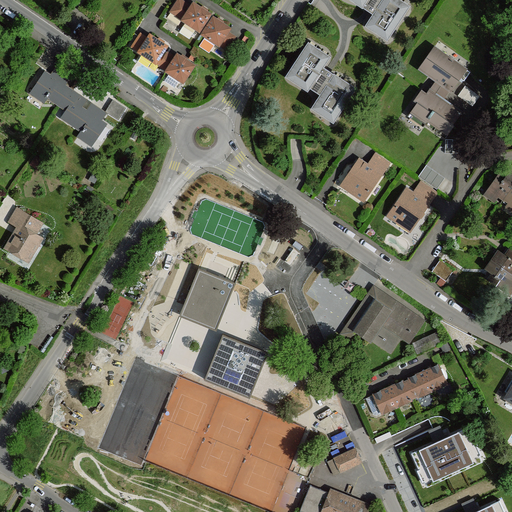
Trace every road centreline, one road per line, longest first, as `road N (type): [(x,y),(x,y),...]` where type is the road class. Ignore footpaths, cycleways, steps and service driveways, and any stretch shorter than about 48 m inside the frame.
road 1 (residential): [(0,448),(190,155)]
road 2 (residential): [(396,511),(297,295),(333,231)]
road 3 (residential): [(185,124),(1,0)]
road 4 (residential): [(511,344),(440,307),(333,231)]
road 5 (residential): [(294,0),(219,118)]
road 6 (residential): [(333,231),(223,151)]
